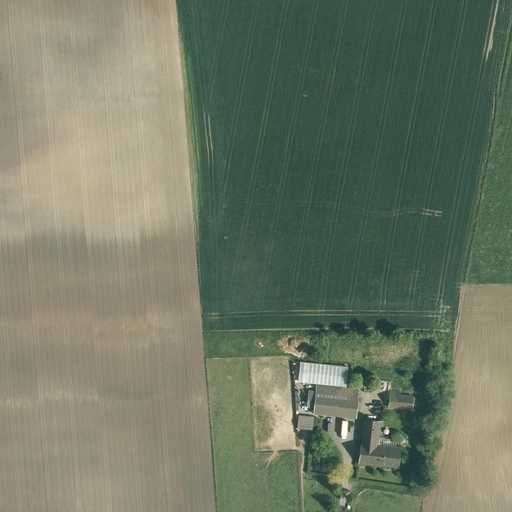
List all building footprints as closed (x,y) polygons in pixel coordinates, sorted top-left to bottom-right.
[(345,389),(316,386),(315,393),(308,392),(307,406),(314,407),(313,413),(356,418),(358,397),(344,396),(345,389)] [(413,397),(390,394),(388,406),(412,408),(413,397)] [(296,429),(312,430),(313,416),(298,415),(296,429)] [(364,419),(361,443),(378,444),(381,421),(364,419)] [(361,443),(361,442),(359,463),(399,467),(401,447),(378,444),(361,443)]
